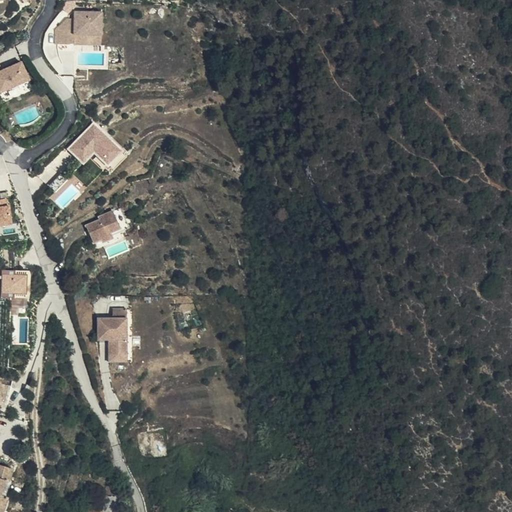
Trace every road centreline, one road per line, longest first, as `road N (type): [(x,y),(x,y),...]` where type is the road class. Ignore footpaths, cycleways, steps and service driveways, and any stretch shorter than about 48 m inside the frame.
road 1 (residential): [(48,0),(35,58),(70,102),(71,117),(17,167),(19,181),(141,511)]
road 2 (track): [(38,511),(40,346)]
